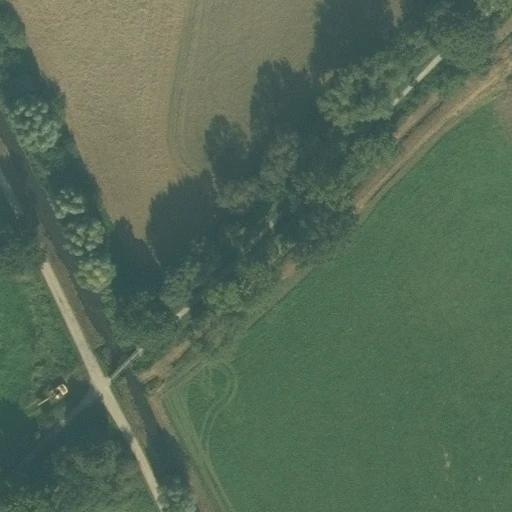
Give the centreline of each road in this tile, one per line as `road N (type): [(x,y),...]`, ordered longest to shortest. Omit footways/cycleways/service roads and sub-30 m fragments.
road 1 (track): [(102,386),(0,176)]
road 2 (track): [(166,511),(102,386)]
